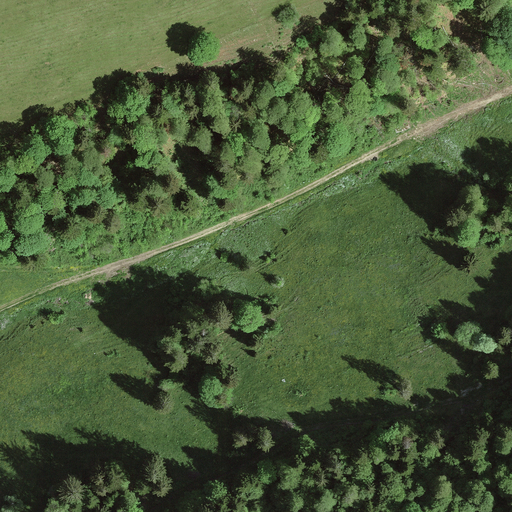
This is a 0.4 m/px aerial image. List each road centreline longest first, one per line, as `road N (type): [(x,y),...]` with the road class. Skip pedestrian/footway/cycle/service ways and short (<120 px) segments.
road 1 (track): [(0,311),(271,207),(511,89)]
road 2 (track): [(511,381),(469,403),(224,466),(151,511)]
